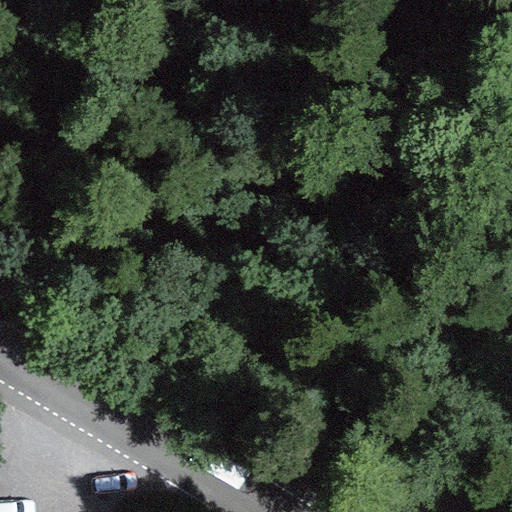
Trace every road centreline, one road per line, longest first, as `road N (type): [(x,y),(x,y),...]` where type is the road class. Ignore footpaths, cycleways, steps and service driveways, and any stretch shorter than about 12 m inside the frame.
road 1 (track): [(21,511),(107,420),(97,511)]
road 2 (tertiary): [(107,420),(270,511)]
road 3 (tertiary): [(107,420),(0,351)]
